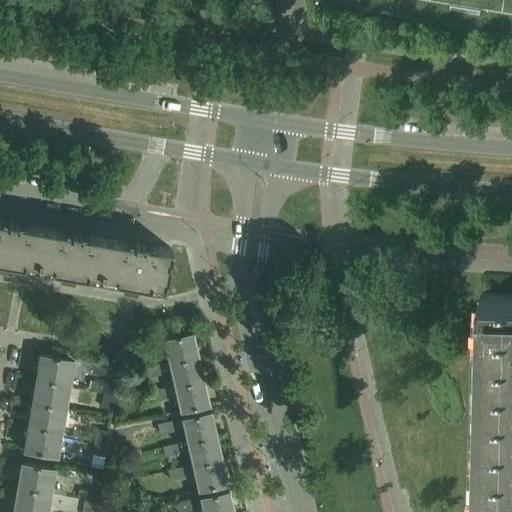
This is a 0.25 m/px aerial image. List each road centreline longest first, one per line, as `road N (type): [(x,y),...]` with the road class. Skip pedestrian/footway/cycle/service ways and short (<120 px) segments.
road 1 (secondary): [(252,121),(0,76)]
road 2 (secondary): [(275,171),(511,190)]
road 3 (secondary): [(511,146),(279,126)]
road 4 (residential): [(0,187),(124,209),(162,150)]
road 5 (residential): [(301,511),(255,321)]
road 6 (secondary): [(0,120),(162,150)]
road 7 (residential): [(244,165),(236,263),(255,321)]
road 8 (residential): [(255,321),(275,171)]
